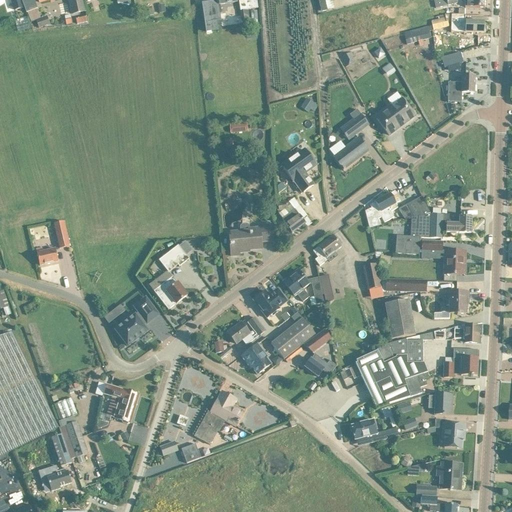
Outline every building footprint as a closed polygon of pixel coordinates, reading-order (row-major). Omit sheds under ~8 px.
[(23,9),(21,0),(10,0),(14,11),(23,9)] [(81,0),(68,0),(72,14),(84,11),(81,0)] [(218,0),(202,3),(206,32),(218,30),(217,22),(221,21),(218,0)] [(238,0),(240,11),(248,10),(258,8),(256,0),(238,0)] [(466,8),(484,8),(484,0),(466,0),(467,0),(463,0),(463,7),(466,8)] [(164,5),(157,6),(159,14),(165,13),(164,5)] [(151,7),(139,9),(140,18),(153,16),(151,7)] [(37,9),(27,13),(31,22),(35,21),(41,19),(37,9)] [(455,15),(445,14),(445,17),(446,22),(448,22),(451,22),(451,32),(458,32),(473,33),(483,34),(484,22),(465,22),(465,15),(455,15)] [(86,17),(75,19),(76,25),(87,23),(86,17)] [(445,17),(431,21),(433,30),(434,31),(449,27),(448,22),(446,22),(445,17)] [(41,19),(35,21),(38,29),(46,26),(43,18),(41,19)] [(427,27),(403,33),(407,45),(418,42),(422,41),(431,38),(429,32),(432,31),(431,26),(428,27),(427,27)] [(461,53),(442,58),(444,68),(463,63),(461,53)] [(65,54),(60,81),(78,84),(81,72),(88,74),(90,59),(65,54)] [(340,59),(345,68),(354,63),(352,59),(349,54),(340,59)] [(395,72),(389,64),(381,69),(383,71),(386,69),(390,75),(395,72)] [(448,82),(448,103),(461,103),(462,93),(474,93),(475,77),(465,76),(461,76),(461,82),(448,82)] [(310,98),(299,106),(304,113),(316,105),(310,98)] [(376,119),(388,135),(389,136),(404,124),(415,116),(402,99),(376,119)] [(340,129),(342,132),(348,140),(368,125),(357,110),(350,115),(353,119),(340,129)] [(247,123),(235,124),(236,133),(247,132),(247,129),(247,126),(247,123)] [(333,157),(344,171),(345,170),(345,169),(354,162),(353,161),(359,156),(360,157),(368,152),(358,139),(333,157)] [(213,153),(212,153),(213,155),(215,161),(226,157),(223,149),(213,153)] [(315,186),(305,173),(315,166),(304,151),(282,167),(303,194),(315,186)] [(0,193),(0,194),(13,198),(23,166),(1,160),(0,162),(0,193)] [(255,165),(239,167),(240,176),(248,175),(249,185),(258,184),(255,165)] [(100,196),(95,199),(103,217),(114,212),(111,207),(122,202),(112,181),(110,181),(109,179),(102,182),(103,185),(97,188),(100,196)] [(289,179),(283,183),(287,189),(293,185),(289,179)] [(405,198),(424,190),(421,181),(401,189),(405,198)] [(282,183),(277,187),(278,194),(286,189),(282,183)] [(371,209),(365,212),(369,228),(371,228),(381,225),(378,219),(381,217),(384,223),(394,218),(391,212),(398,208),(395,204),(400,201),(399,200),(395,191),(370,205),(371,209)] [(304,212),(310,208),(302,194),(296,197),(304,212)] [(419,209),(426,205),(422,197),(415,201),(419,209)] [(279,211),(278,213),(283,218),(284,221),(292,233),(305,224),(303,221),(307,217),(301,209),(294,199),(289,202),(285,203),(278,203),(279,211)] [(412,217),(406,205),(399,209),(400,211),(403,217),(404,219),(412,217)] [(420,216),(418,216),(418,222),(413,222),(411,222),(410,237),(396,236),(395,254),(419,256),(420,238),(441,239),(441,233),(470,233),(471,218),(459,218),(459,223),(449,223),(449,215),(442,215),(442,216),(431,215),(430,213),(420,216)] [(97,215),(82,219),(87,240),(103,236),(97,215)] [(70,247),(64,221),(53,224),(59,250),(70,247)] [(259,229),(249,230),(249,226),(248,225),(246,224),(242,224),(241,226),(240,227),(240,232),(231,233),(232,245),(230,245),(230,247),(231,257),(240,256),(239,254),(243,253),(243,251),(262,250),(261,243),(272,241),(271,226),(259,227),(259,229)] [(335,252),(341,248),(332,237),(313,251),(318,258),(315,260),(320,266),(328,260),(327,258),(330,256),(335,262),(339,258),(334,252),(335,252)] [(442,250),(442,241),(423,242),(423,251),(442,250)] [(178,246),(159,261),(162,265),(167,272),(168,273),(169,272),(178,265),(179,267),(188,259),(178,246)] [(58,262),(55,248),(43,251),(42,248),(36,250),(39,266),(58,262)] [(443,274),(443,275),(444,275),(444,282),(457,282),(457,276),(462,276),(462,260),(465,260),(465,252),(455,252),(444,251),(443,266),(443,274)] [(378,253),(374,253),(376,263),(379,264),(379,263),(389,265),(391,258),(381,256),(381,253),(378,253)] [(381,288),(380,281),(377,265),(373,265),(363,267),(368,291),(381,288)] [(298,271),(285,281),(291,289),(296,295),(297,295),(302,302),(303,301),(308,297),(303,290),(303,289),(309,284),(306,281),(305,280),(298,271)] [(167,272),(149,286),(168,310),(176,304),(187,296),(169,272),(168,273),(167,272)] [(324,294),(325,302),(335,300),(330,275),(318,277),(319,282),(322,295),(324,294)] [(385,281),(380,281),(381,288),(382,292),(385,292),(385,293),(426,293),(426,281),(385,280),(385,281)] [(319,282),(311,284),(316,305),(324,303),(322,295),(319,282)] [(278,308),(287,302),(278,290),(271,295),(272,296),(270,298),(265,292),(262,294),(261,293),(260,294),(258,295),(257,296),(256,297),(256,298),(253,301),(267,319),(270,316),(271,317),(273,317),(274,316),(275,315),(276,313),(276,312),(279,310),(278,308)] [(0,292),(0,300),(3,309),(8,307),(3,291),(0,292)] [(449,313),(441,313),(441,314),(441,319),(449,320),(449,314),(457,314),(457,315),(459,315),(459,314),(465,314),(466,300),(468,300),(468,292),(446,292),(446,306),(449,306),(449,313)] [(135,314),(113,330),(127,348),(148,332),(144,325),(145,324),(146,325),(160,315),(146,297),(132,307),(137,313),(136,315),(135,314)] [(409,300),(399,302),(385,305),(391,340),(405,337),(415,336),(409,300)] [(287,313),(291,318),(297,313),(293,308),(287,313)] [(105,317),(103,318),(108,324),(114,319),(110,313),(105,317)] [(300,348),(316,335),(302,319),(297,314),(291,318),(296,324),(271,343),(284,359),(300,348)] [(252,338),(241,323),(228,333),(236,344),(242,340),(246,346),(265,331),(255,318),(248,323),(256,334),(252,338)] [(478,344),(478,327),(465,326),(465,330),(454,330),(454,339),(465,340),(465,343),(478,344)] [(445,340),(445,329),(434,332),(435,339),(445,340)] [(304,346),(313,353),(331,338),(325,330),(304,346)] [(427,373),(423,364),(423,341),(435,339),(434,332),(406,339),(390,343),(376,350),(377,351),(356,361),(357,363),(355,363),(376,408),(422,394),(420,388),(427,386),(425,381),(429,379),(427,373)] [(0,456),(58,428),(11,333),(0,336),(0,456)] [(222,345),(214,346),(215,354),(223,353),(222,345)] [(257,345),(241,357),(246,364),(248,363),(257,375),(271,365),(266,358),(267,357),(257,345)] [(223,353),(218,357),(220,360),(233,350),(230,347),(223,353)] [(300,348),(284,359),(287,363),(302,351),(300,348)] [(470,376),(470,377),(472,377),(473,376),(476,377),(477,351),(453,350),(453,364),(444,364),(444,378),(452,378),(453,375),(461,375),(461,376),(470,376)] [(315,354),(305,368),(318,377),(322,371),(329,376),(337,366),(330,361),(328,364),(315,354)] [(98,383),(95,395),(102,397),(103,394),(112,397),(107,415),(114,418),(122,421),(122,423),(127,425),(128,423),(130,424),(130,423),(129,423),(133,411),(134,412),(139,395),(106,385),(105,385),(98,383)] [(239,421),(238,421),(243,413),(242,412),(242,411),(238,409),(237,410),(232,407),(236,400),(222,392),(210,413),(208,412),(195,437),(208,444),(217,430),(218,431),(224,420),(235,427),(237,423),(238,423),(239,421)] [(316,405),(326,398),(322,393),(312,401),(316,405)] [(78,395),(61,401),(67,417),(84,411),(78,395)] [(434,415),(441,415),(451,416),(452,396),(435,395),(435,397),(429,396),(428,408),(434,409),(434,415)] [(404,403),(396,406),(399,415),(407,413),(404,403)] [(408,413),(418,411),(416,404),(406,406),(408,413)] [(83,456),(84,456),(89,454),(76,422),(74,417),(61,422),(62,427),(66,426),(77,458),(82,456),(83,456)] [(414,418),(401,422),(405,432),(417,427),(414,418)] [(377,434),(374,421),(351,426),(355,440),(369,436),(371,444),(399,437),(397,429),(377,434)] [(443,448),(451,448),(461,449),(462,434),(464,434),(464,425),(442,424),(441,439),(443,439),(443,448)] [(99,434),(102,434),(101,430),(91,432),(92,441),(100,440),(99,434)] [(126,432),(120,435),(122,440),(127,441),(128,436),(126,432)] [(71,464),(68,455),(61,435),(52,438),(58,458),(61,468),(71,464)] [(174,443),(160,448),(163,456),(177,451),(174,443)] [(181,450),(186,464),(200,459),(195,445),(181,450)] [(460,491),(461,474),(462,465),(442,464),(441,466),(437,466),(437,475),(441,476),(440,490),(452,491),(452,490),(460,491)] [(51,490),(71,484),(67,472),(58,475),(56,467),(39,472),(42,481),(48,479),(51,490)] [(417,486),(416,497),(422,498),(422,495),(435,497),(437,487),(417,486)] [(429,511),(456,511),(457,506),(447,505),(437,504),(437,497),(435,497),(422,495),(422,498),(421,505),(429,506),(429,511)]
